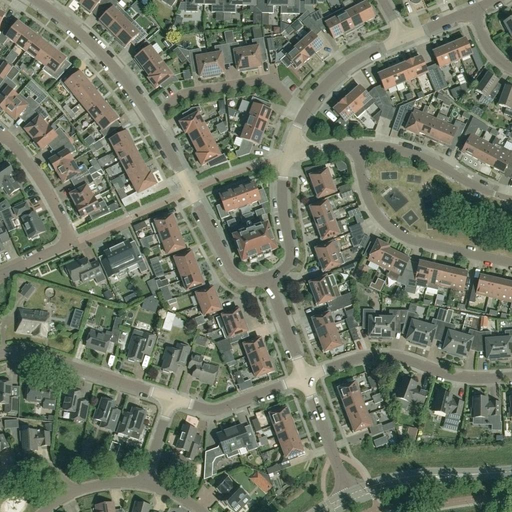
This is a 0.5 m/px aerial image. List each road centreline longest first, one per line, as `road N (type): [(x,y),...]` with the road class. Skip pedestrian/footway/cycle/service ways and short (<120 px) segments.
road 1 (residential): [(357,145),(363,189),(386,226),(511,264)]
road 2 (residential): [(267,279),(240,281),(228,270),(149,118)]
road 3 (residential): [(303,378),(372,356),(446,375),(511,377)]
road 4 (residential): [(170,398),(34,354),(0,354)]
road 5 (residential): [(149,118),(182,95),(263,79),(305,113)]
road 6 (residential): [(149,118),(106,59),(33,0)]
road 7 (residential): [(357,145),(424,159),(511,199)]
road 8 (residential): [(303,378),(214,410),(170,398)]
road 9 (residential): [(267,279),(288,259),(288,156)]
road 10 (residential): [(0,133),(51,200),(64,244)]
road 11 (tertiary): [(471,474),(411,473),(347,492)]
road 12 (residential): [(305,113),(349,66),(401,38)]
road 13 (tertiary): [(352,503),(471,474)]
road 14 (residential): [(347,492),(303,378)]
